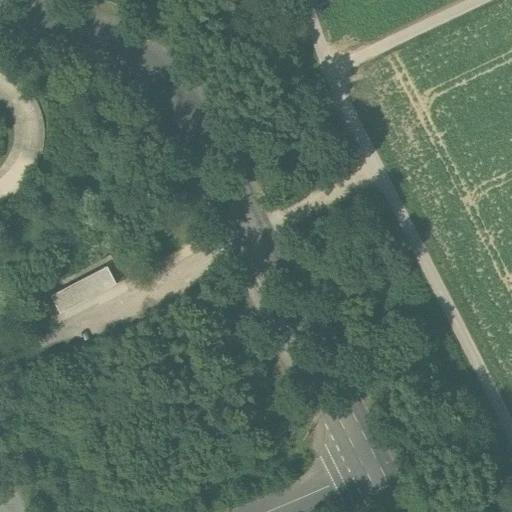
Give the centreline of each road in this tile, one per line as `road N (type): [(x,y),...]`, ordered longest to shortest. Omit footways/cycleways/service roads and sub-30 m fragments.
road 1 (unclassified): [(405,511),(208,124),(170,77),(122,42),(35,27)]
road 2 (unclassified): [(35,27),(136,76),(176,126),(377,511)]
road 3 (track): [(511,439),(376,174),(303,0)]
road 4 (track): [(0,368),(236,239),(376,174)]
road 5 (track): [(482,0),(329,73)]
